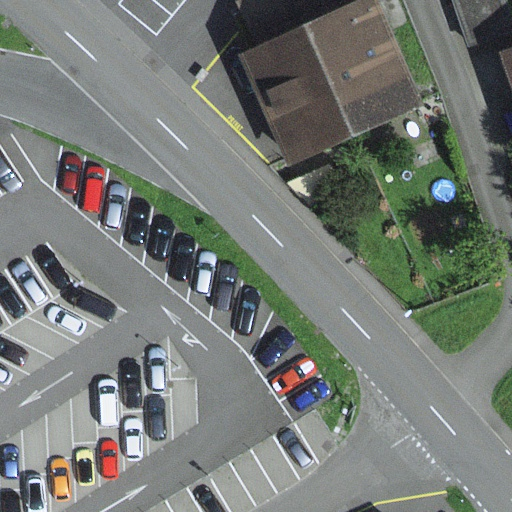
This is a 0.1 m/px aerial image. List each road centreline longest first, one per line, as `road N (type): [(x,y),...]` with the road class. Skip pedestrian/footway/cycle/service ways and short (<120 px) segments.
road 1 (tertiary): [(26,0),(204,164),(437,416)]
road 2 (unclassified): [(437,416),(280,511)]
